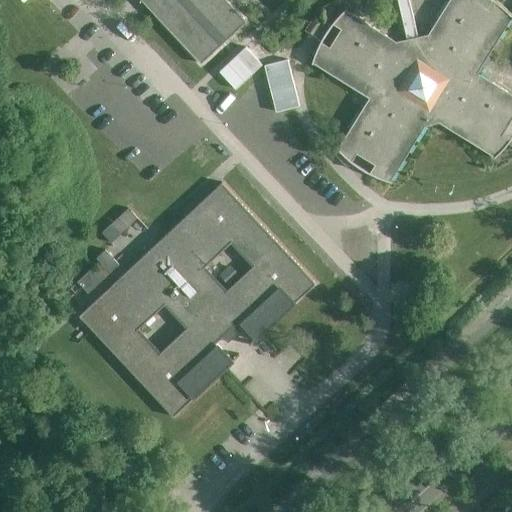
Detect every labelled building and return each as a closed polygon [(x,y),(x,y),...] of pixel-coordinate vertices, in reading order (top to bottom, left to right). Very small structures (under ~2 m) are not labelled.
[(511,0),(141,0),(202,65),(248,22),(227,0),(398,0),(407,40),(397,42),(346,10),(338,18),(331,27),(326,35),(321,45),(317,54),(314,63),(370,99),(342,145),(339,150),(344,156),(353,163),(362,169),(373,175),(384,180),(391,182),(426,126),(441,123),(496,157),(501,153),(506,147),(510,142),(511,138),(511,93),(479,72),(511,19),(511,15),(506,9),(496,1),(494,0),(451,0),(429,35),(418,37),(409,0),(511,0)] [(236,90),(263,65),(246,47),(220,72),(236,90)] [(222,336),(229,343),(239,333),(233,326),(239,320),(257,339),(317,284),(222,183),(80,316),(174,417),(233,362),(215,342),(222,336)] [(111,224),(121,234),(138,219),(128,208),(111,224)] [(97,258),(111,273),(119,265),(106,250),(97,258)] [(78,282),(89,294),(106,277),(95,266),(78,282)] [(119,415),(136,398),(119,381),(102,398),(119,415)]
